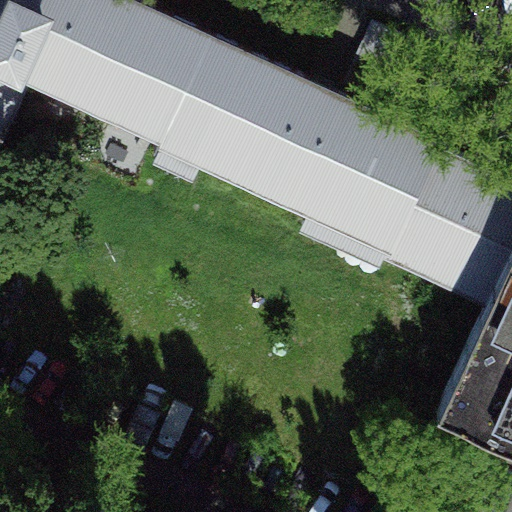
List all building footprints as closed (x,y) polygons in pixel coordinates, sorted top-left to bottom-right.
[(9,0),(0,21),(0,55),(31,70),(166,130),(210,34),(137,0),(9,0)] [(211,32),(210,34),(166,130),(164,136),(391,240),(436,143),(439,136),(211,32)] [(0,55),(0,137),(31,70),(0,55)] [(511,249),(511,177),(436,143),(391,240),(388,246),(491,294),(511,249)] [(511,249),(491,294),(440,402),(511,435),(511,249)]
